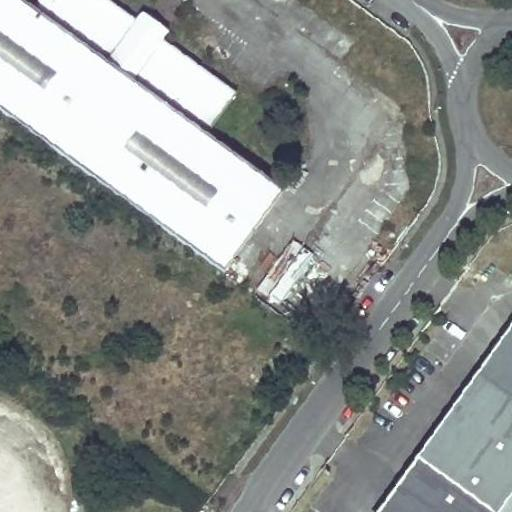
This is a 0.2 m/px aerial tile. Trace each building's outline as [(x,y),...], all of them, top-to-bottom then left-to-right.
[(0,0),(0,111),(228,278),(229,276),(253,243),(285,199),(211,146),(241,101),(164,49),(172,40),(147,21),(141,30),(100,0),(47,0),(35,16),(12,0),(0,0)] [(35,0),(15,0),(29,10),(35,0)] [(253,294),(277,261),(253,243),(229,276),(253,294)] [(511,356),(511,358),(494,384),(463,427),(445,427),(413,472),(415,486),(401,506),(386,508),(383,511),(489,511),(490,510),(493,511),(511,511),(511,330),(500,348),(511,356)] [(494,384),(484,384),(445,427),(463,427),(494,384)] [(415,486),(413,472),(386,508),(401,506),(415,486)]
